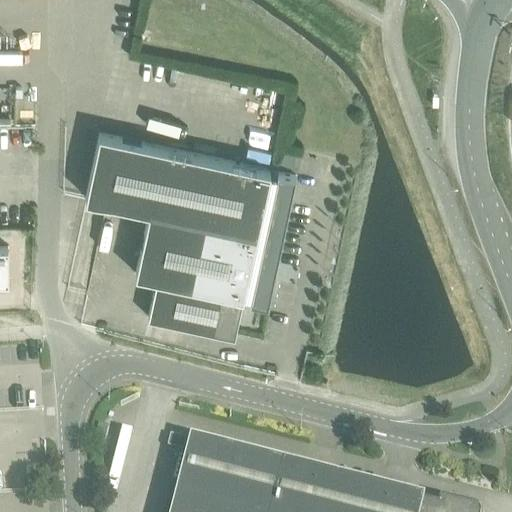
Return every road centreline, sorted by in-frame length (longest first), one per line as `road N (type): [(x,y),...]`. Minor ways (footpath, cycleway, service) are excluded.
road 1 (unclassified): [(511,418),(439,440),(122,363),(88,378)]
road 2 (secondary): [(481,0),(467,129),(478,197),(511,286)]
road 3 (unclassified): [(88,378),(48,292),(47,125)]
road 4 (unclassified): [(88,378),(73,399),(79,511)]
